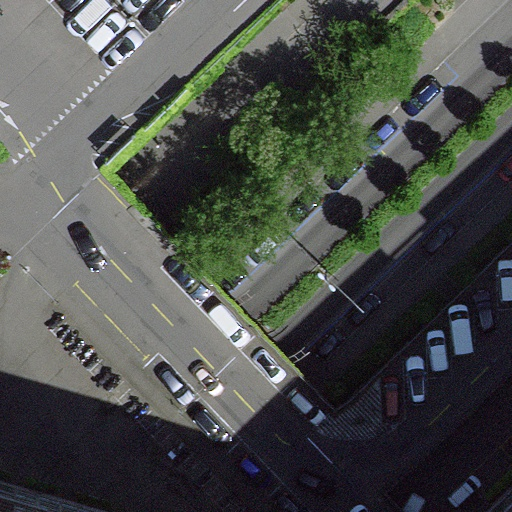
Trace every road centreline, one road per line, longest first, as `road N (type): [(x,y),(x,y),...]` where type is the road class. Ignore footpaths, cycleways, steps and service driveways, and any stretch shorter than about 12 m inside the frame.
road 1 (residential): [(511,49),(31,511)]
road 2 (residential): [(129,511),(511,148)]
